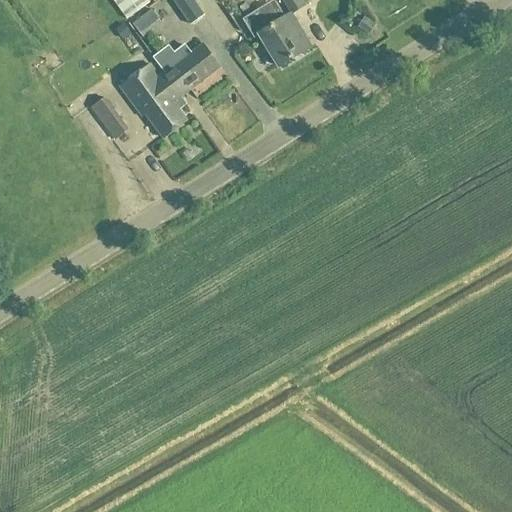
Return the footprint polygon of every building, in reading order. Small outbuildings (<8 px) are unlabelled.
[(143,0),(111,0),(126,20),(147,4),(143,0)] [(173,0),(190,25),(206,14),(195,0),(173,0)] [(279,67),(305,51),(312,47),(292,14),(284,18),(272,0),(268,0),(266,2),(268,5),(244,20),(255,38),(259,35),(279,67)] [(283,0),(292,14),(306,5),(302,0),(283,0)] [(154,57),(157,61),(166,73),(159,77),(150,65),(120,87),(143,117),(146,114),(164,138),(188,121),(179,110),(187,104),(181,96),(220,66),(203,44),(190,53),(184,45),(175,53),(169,45),(154,57)] [(100,118),(113,108),(105,97),(92,107),(100,118)]
